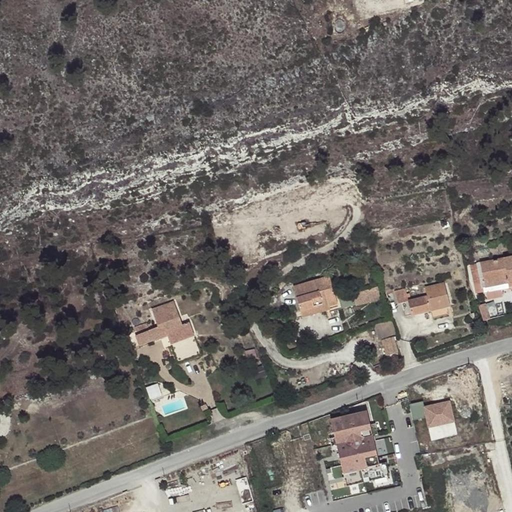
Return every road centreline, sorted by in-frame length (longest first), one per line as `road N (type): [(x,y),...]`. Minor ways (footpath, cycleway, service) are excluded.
road 1 (tertiary): [(55,511),(413,376),(511,347)]
road 2 (unknown): [(386,386),(355,357),(287,355),(264,325),(274,280),(342,239),(355,224),(355,201)]
road 3 (track): [(478,356),(511,498)]
